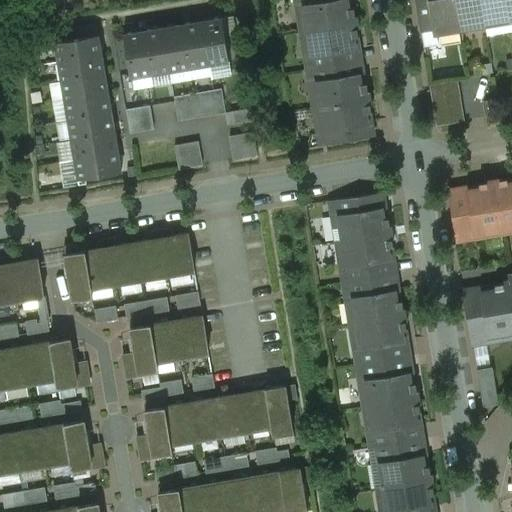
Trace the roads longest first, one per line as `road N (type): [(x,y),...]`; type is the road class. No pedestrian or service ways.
road 1 (residential): [(43,224),(413,160)]
road 2 (residential): [(413,160),(468,478)]
road 3 (residential): [(43,224),(60,315),(101,343),(129,511)]
road 4 (residential): [(387,0),(413,160)]
